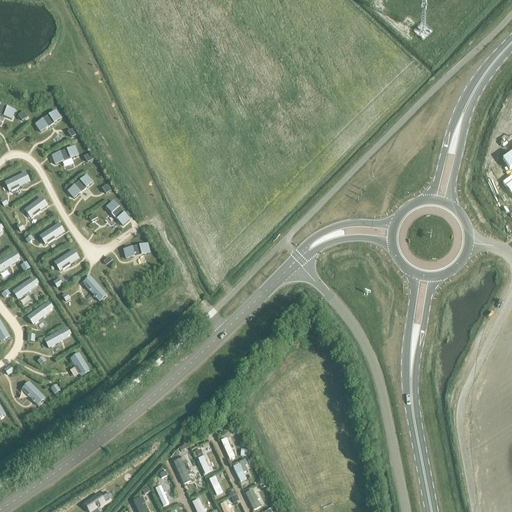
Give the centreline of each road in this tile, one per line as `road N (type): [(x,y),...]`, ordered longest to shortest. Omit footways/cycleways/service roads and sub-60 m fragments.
road 1 (tertiary): [(0,509),(131,414),(295,260)]
road 2 (unclassified): [(295,260),(339,307),(373,365),(404,511)]
road 3 (unclassified): [(511,295),(461,405),(474,511)]
road 4 (track): [(225,330),(185,282),(159,226),(137,228)]
road 5 (primary): [(410,378),(431,511)]
